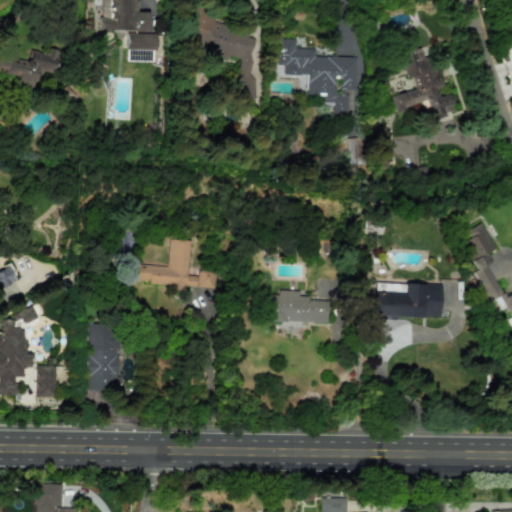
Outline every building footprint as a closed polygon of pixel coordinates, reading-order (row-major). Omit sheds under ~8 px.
[(147,31),(147,12),(134,11),(134,0),(99,0),(99,30),(147,31)] [(187,45),(224,62),(228,55),(238,60),(238,65),(236,69),(237,96),(242,99),(253,98),(253,75),(247,72),(250,66),(249,51),(253,44),(253,39),(246,36),(246,29),(232,29),(213,20),(213,15),(199,9),(192,9),(187,20),(187,45)] [(125,49),(154,50),(154,34),(126,33),(125,49)] [(354,57),(313,56),(313,48),(293,48),(293,38),(275,38),(274,75),(305,76),(304,95),(322,96),(321,105),(331,105),(330,113),(345,114),(346,89),(353,90),(354,57)] [(2,56),(0,71),(0,73),(17,76),(15,86),(30,88),(32,80),(38,81),(40,71),(53,72),(56,50),(46,48),(45,53),(28,50),(27,60),(2,56)] [(389,96),(394,114),(404,111),(402,107),(421,101),(427,119),(452,112),(447,94),(437,97),(435,89),(441,87),(432,55),(422,58),(419,48),(398,54),(406,79),(410,78),(414,89),(389,96)] [(151,50),(125,50),(125,61),(151,61),(151,50)] [(360,137),(346,138),(347,163),(361,163),(360,137)] [(456,234),(495,312),(501,309),(511,329),(511,291),(502,297),(485,264),(490,262),(486,252),(493,249),(479,222),(456,234)] [(165,266),(135,264),(133,283),(183,286),(211,288),(212,272),(195,271),(195,276),(185,275),(188,240),(167,238),(165,266)] [(0,268),(0,287),(15,280),(8,265),(0,268)] [(439,284),(403,283),(402,293),(371,292),(370,315),(438,318),(439,284)] [(325,299),(297,298),(297,292),(269,291),(269,321),(325,322),(325,299)] [(0,394),(14,396),(14,388),(9,376),(20,377),(20,369),(29,365),(29,354),(23,354),(23,343),(22,340),(23,323),(35,318),(30,306),(10,314),(9,319),(0,318),(0,394)] [(85,390),(114,390),(114,323),(85,323),(85,390)] [(34,397),(53,397),(53,366),(34,365),(34,397)] [(344,511),(345,497),(318,497),(318,511),(344,511)]
